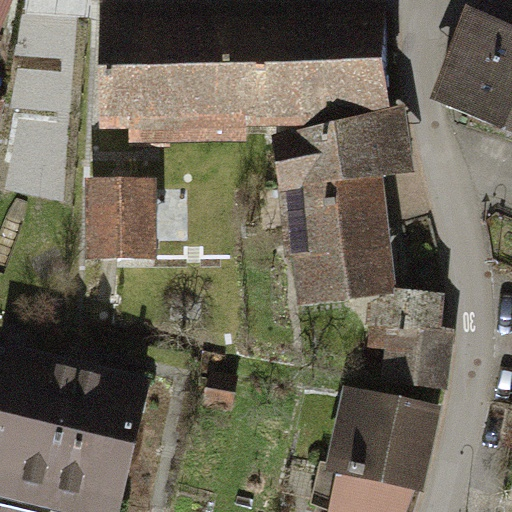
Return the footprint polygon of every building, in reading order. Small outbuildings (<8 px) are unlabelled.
[(0,0),(0,31),(8,35),(21,0),(0,0)] [(396,11),(119,15),(121,138),(151,137),(151,152),(199,151),(199,139),(221,139),(222,182),(262,181),(261,138),(276,138),(398,118),(396,11)] [(511,26),(480,14),(452,92),(455,110),(511,131),(511,26)] [(0,196),(20,110),(0,104),(0,196)] [(398,118),(276,138),(306,322),(416,304),(396,186),(428,181),(418,115),(398,118)] [(166,188),(101,189),(103,265),(167,264),(166,188)] [(150,511),(178,385),(29,353),(27,364),(0,358),(0,417),(7,419),(0,449),(0,511),(150,511)] [(448,410),(359,393),(337,477),(362,482),(350,511),(422,511),(428,498),(448,410)]
